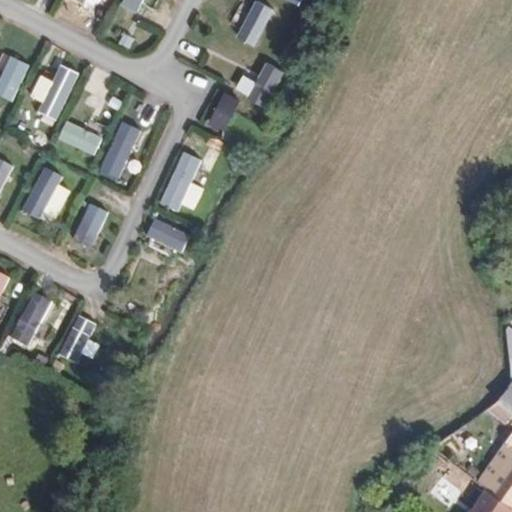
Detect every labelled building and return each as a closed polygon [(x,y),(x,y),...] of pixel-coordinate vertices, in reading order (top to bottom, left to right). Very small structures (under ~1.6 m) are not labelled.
[(144,0),(122,0),(119,5),(136,15),(144,0)] [(274,11),(256,1),(236,37),(254,47),(274,11)] [(137,40),(124,33),(117,44),(131,51),(137,40)] [(29,54),(8,42),(0,56),(0,82),(10,88),(29,54)] [(287,75),(266,63),(260,75),(258,74),(253,84),(255,84),(247,98),(268,109),(287,75)] [(232,101),(221,95),(204,123),(216,129),(232,101)] [(103,142),(68,122),(57,141),(93,160),(103,142)] [(143,134),(123,123),(105,157),(125,168),(143,134)] [(0,190),(18,158),(1,148),(0,149),(0,190)] [(187,155),(160,204),(176,213),(181,204),(192,184),(203,164),(187,155)] [(206,191),(192,184),(181,204),(194,212),(206,191)] [(114,218),(89,205),(71,238),(95,251),(114,218)] [(192,239),(156,219),(147,236),(154,240),(173,250),(183,255),(192,239)] [(173,250),(154,240),(148,251),(167,261),(173,250)] [(0,298),(10,280),(0,274),(0,298)] [(54,302),(34,292),(9,338),(28,348),(41,324),(53,303),(54,302)] [(53,303),(41,324),(51,330),(63,308),(53,303)] [(98,327),(79,316),(56,357),(76,368),(82,355),(90,341),(98,327)] [(101,347),(90,341),(82,355),(93,361),(101,347)] [(53,361),(39,353),(31,367),(45,375),(53,361)] [(511,443),(487,478),(497,484),(511,463),(511,443)] [(511,463),(497,484),(511,496),(511,463)] [(511,511),(511,496),(497,484),(475,511),(511,511)]
